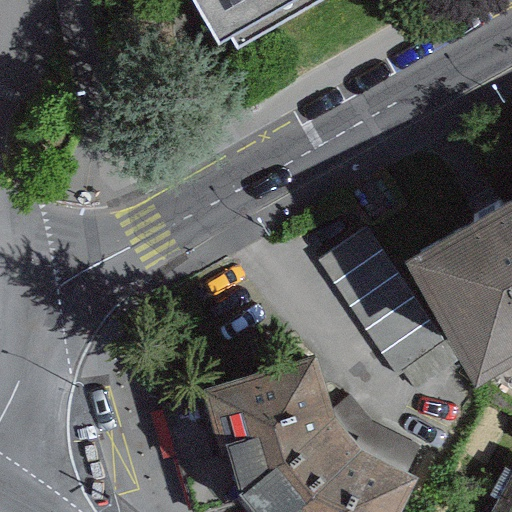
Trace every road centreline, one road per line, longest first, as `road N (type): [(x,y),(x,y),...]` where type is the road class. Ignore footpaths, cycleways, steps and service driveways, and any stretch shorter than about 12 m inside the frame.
road 1 (residential): [(511,45),(141,252)]
road 2 (residential): [(26,361),(80,321),(141,252)]
road 3 (residential): [(141,252),(59,245),(0,228)]
